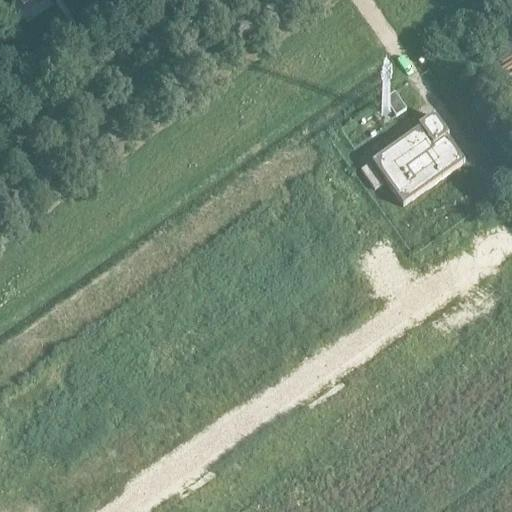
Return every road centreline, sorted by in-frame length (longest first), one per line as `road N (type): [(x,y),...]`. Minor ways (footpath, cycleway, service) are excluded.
road 1 (residential): [(502,248),(126,511)]
road 2 (tertiary): [(0,210),(294,0)]
